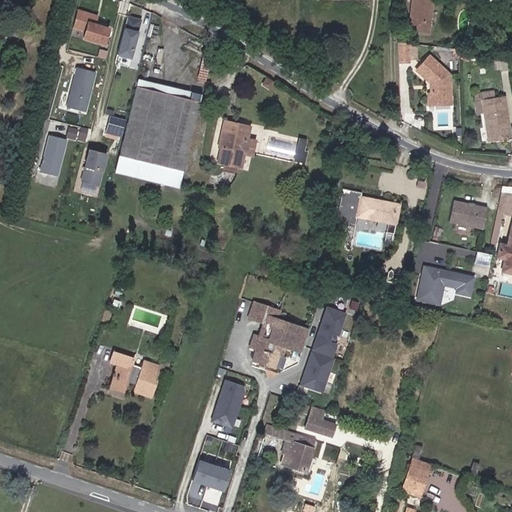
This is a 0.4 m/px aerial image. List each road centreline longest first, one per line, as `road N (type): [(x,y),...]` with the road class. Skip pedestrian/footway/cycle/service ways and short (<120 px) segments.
road 1 (residential): [(511,166),(451,161),(170,0)]
road 2 (unknown): [(240,511),(274,387),(252,363),(247,327)]
road 3 (residential): [(157,511),(0,459)]
